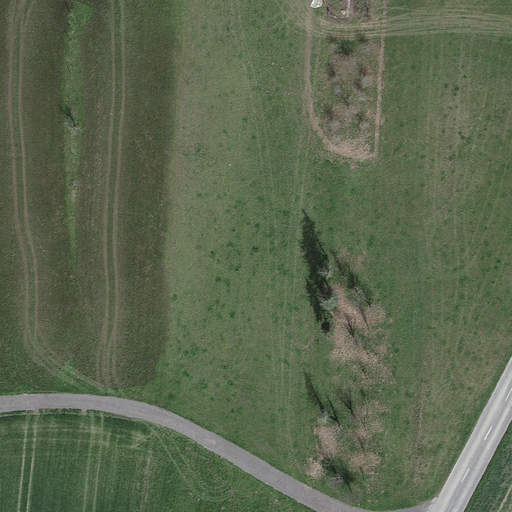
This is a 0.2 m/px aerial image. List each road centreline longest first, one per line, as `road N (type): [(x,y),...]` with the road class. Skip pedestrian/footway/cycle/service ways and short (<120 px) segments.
road 1 (track): [(335,511),(191,431),(141,414),(0,406)]
road 2 (tertiary): [(445,511),(511,388)]
